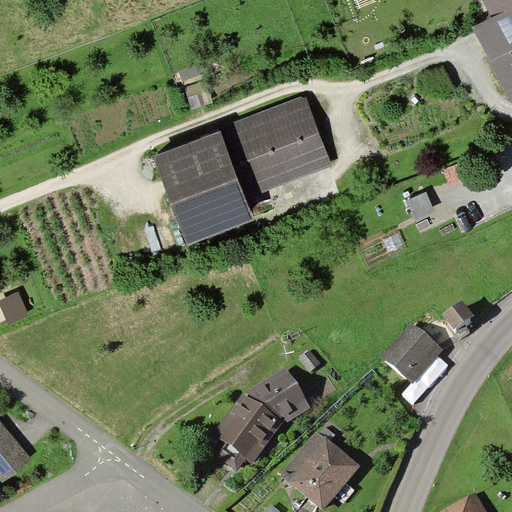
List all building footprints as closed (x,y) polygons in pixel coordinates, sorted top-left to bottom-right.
[(511,0),(479,0),(489,18),(511,5),(511,0)] [(476,24),(511,91),(511,90),(511,5),(489,18),(476,24)] [(296,97),(213,130),(238,193),(322,160),(296,97)] [(241,200),(238,193),(213,130),(210,123),(146,149),(177,225),(241,200)] [(440,318),(447,331),(457,326),(461,323),(454,310),(440,318)] [(405,328),(378,359),(404,382),(406,379),(429,353),(431,350),(405,328)] [(305,353),(294,360),(302,370),(312,363),(305,353)] [(282,372),(235,397),(270,423),(301,408),(282,372)] [(244,461),(270,423),(235,397),(208,435),(216,441),(206,455),(227,470),(237,456),(244,461)] [(0,430),(0,472),(21,455),(0,430)] [(347,465),(310,436),(276,477),(313,507),(347,465)] [(468,511),(462,502),(445,511),(468,511)]
